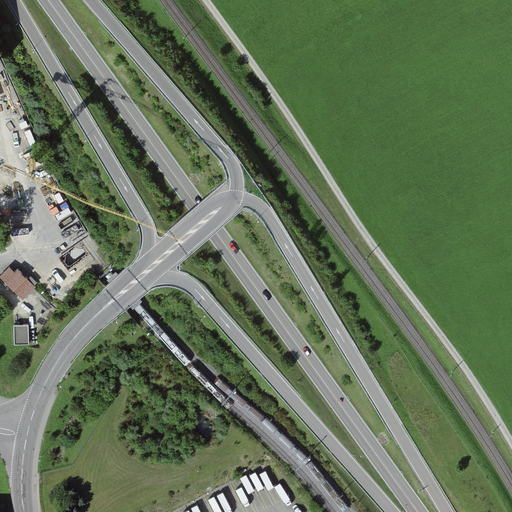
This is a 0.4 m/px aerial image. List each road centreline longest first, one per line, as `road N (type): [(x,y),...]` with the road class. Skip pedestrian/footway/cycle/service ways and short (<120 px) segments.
road 1 (trunk): [(47,0),(417,511)]
road 2 (unclassified): [(204,0),(511,441)]
road 3 (trunk): [(446,511),(271,219),(236,198)]
road 4 (trunk): [(153,275),(191,285),(393,511)]
road 5 (trunk): [(13,0),(145,221),(148,262)]
road 6 (trunk): [(236,198),(231,162),(91,0)]
road 7 (tertiary): [(114,299),(63,352),(28,432)]
